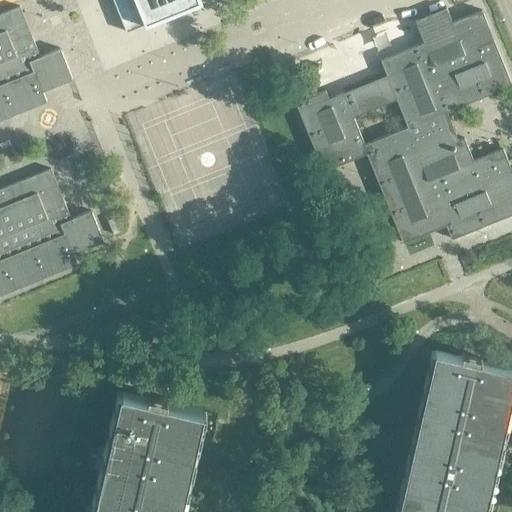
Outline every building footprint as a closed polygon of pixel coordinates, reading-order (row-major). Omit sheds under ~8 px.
[(113,0),(126,31),(145,24),(146,25),(203,2),(201,0),(113,0)] [(458,140),(447,112),(453,110),(452,107),(510,83),(511,85),(511,84),(511,83),(494,39),(486,43),(481,29),(489,26),(482,9),(453,22),(447,7),(445,7),(446,9),(417,20),(417,19),(415,19),(424,42),(381,59),(381,61),(383,60),(395,88),(393,89),(396,98),(398,97),(410,126),(365,144),(344,92),(336,95),(338,99),(331,102),(326,90),(296,102),(296,104),(298,103),(322,161),(320,162),(321,163),(331,159),(334,166),(368,152),(404,240),(402,240),(403,242),(433,230),(430,222),(443,216),(452,238),(453,237),(453,236),(511,211),(511,178),(507,165),(510,164),(503,148),(474,160),(465,137),(458,140)] [(0,194),(0,117),(46,98),(42,88),(72,76),(61,48),(41,56),(32,36),(22,40),(10,10),(0,14),(0,292),(77,261),(73,251),(103,239),(92,210),(71,218),(63,198),(53,202),(41,172),(0,189),(2,194),(0,194)] [(483,511),(511,389),(511,368),(435,350),(435,352),(436,352),(398,511),(178,511),(202,411),(203,411),(204,409),(121,390),(120,392),(121,392),(93,511),(483,511)] [(135,390),(138,378),(124,375),(121,386),(135,390)]
